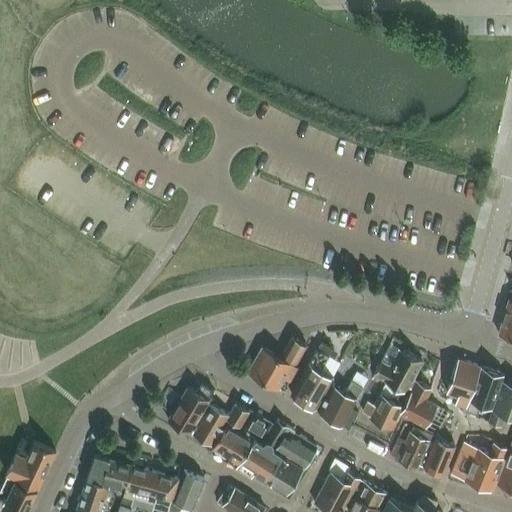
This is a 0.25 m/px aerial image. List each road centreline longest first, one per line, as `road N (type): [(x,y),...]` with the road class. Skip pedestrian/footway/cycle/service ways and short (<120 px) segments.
road 1 (unclassified): [(348,311),(299,286),(188,293),(30,374),(0,381)]
road 2 (residential): [(195,349),(208,365),(385,466),(511,511)]
road 3 (residential): [(330,0),(511,6)]
road 4 (residential): [(467,338),(511,174)]
road 5 (residential): [(195,349),(294,318),(348,311)]
road 6 (residential): [(223,471),(106,402)]
road 7 (residential): [(39,511),(76,434),(106,402)]
road 8 (residential): [(348,311),(467,338)]
